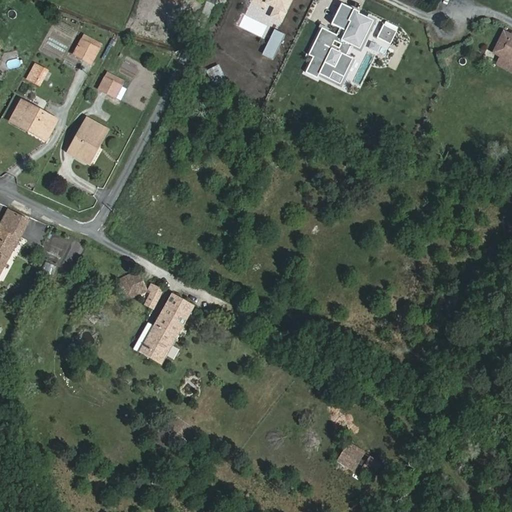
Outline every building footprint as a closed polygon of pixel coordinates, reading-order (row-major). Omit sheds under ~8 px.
[(284,11),(289,0),(250,0),(263,6),(265,2),(284,11)] [(359,49),(373,22),(353,11),(354,9),(342,3),(331,24),(343,30),(339,36),(324,28),(310,55),(314,58),(307,73),(319,79),(321,75),(331,80),(335,73),(345,78),(355,59),(348,56),(353,46),(359,49)] [(280,20),(284,11),(274,7),(270,16),(280,20)] [(397,31),(384,24),(377,38),(390,44),(397,31)] [(500,59),(511,64),(511,35),(511,37),(504,33),(494,52),(501,56),(500,59)] [(84,35),(82,40),(99,50),(102,45),(84,35)] [(99,50),(82,40),(74,54),(91,64),(99,50)] [(335,73),(331,80),(321,75),(319,79),(329,84),(342,90),(347,79),(357,60),(355,59),(345,78),(335,73)] [(511,71),(511,64),(500,59),(497,63),(511,71)] [(25,80),(39,87),(48,70),(33,62),(25,80)] [(219,64),(209,69),(216,83),(225,78),(219,64)] [(108,73),(105,78),(122,87),(124,82),(108,73)] [(122,87),(105,78),(100,89),(116,97),(122,87)] [(31,127),(48,136),(57,120),(22,101),(11,121),(29,131),(31,127)] [(93,141),(100,144),(107,130),(88,120),(69,153),(86,162),(94,146),(92,144),(93,141)] [(46,140),(48,136),(31,127),(29,131),(46,140)] [(89,163),(100,144),(93,141),(92,144),(94,146),(86,162),(89,163)] [(0,273),(28,221),(8,210),(0,224),(0,273)] [(51,277),(57,267),(47,262),(41,273),(51,277)] [(139,271),(117,280),(126,301),(147,292),(139,271)] [(145,305),(154,309),(163,291),(151,285),(149,289),(152,291),(145,305)] [(160,365),(161,365),(193,307),(171,295),(155,325),(139,352),(160,365)] [(97,318),(88,311),(84,315),(93,323),(97,318)] [(133,349),(139,352),(155,325),(148,321),(133,349)] [(145,365),(148,361),(140,356),(137,361),(145,365)] [(238,395),(246,401),(253,392),(244,386),(238,395)] [(363,454),(348,445),(338,461),(353,471),(363,454)] [(371,481),(380,464),(369,458),(359,474),(371,481)]
